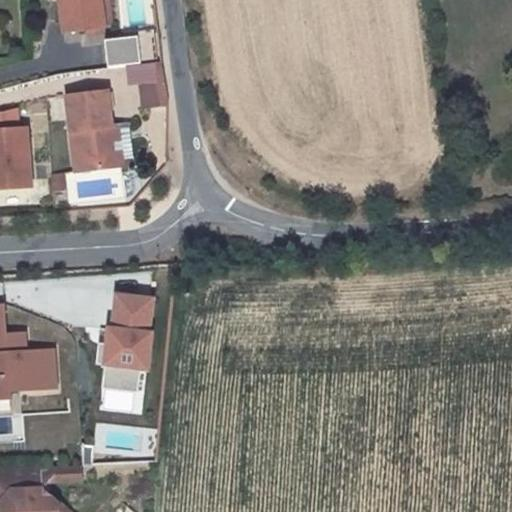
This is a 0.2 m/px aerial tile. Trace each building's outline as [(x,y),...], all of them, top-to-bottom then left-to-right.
[(56,0),(56,1),(60,34),(77,32),(101,29),(97,0),(56,0)] [(61,46),(78,44),(77,32),(60,34),(61,46)] [(108,71),(136,67),(134,47),(106,50),(108,71)] [(136,67),(141,103),(161,100),(157,64),(136,67)] [(119,127),(115,91),(104,92),(109,128),(119,127)] [(104,92),(64,98),(75,171),(114,166),(109,128),(104,92)] [(23,130),(0,131),(0,191),(29,189),(23,130)] [(142,367),(146,332),(143,331),(146,298),(110,294),(107,328),(106,343),(102,343),(93,342),(91,363),(100,363),(97,387),(133,391),(136,367),(142,367)] [(4,304),(0,304),(0,399),(11,399),(11,392),(55,389),(52,349),(25,351),(23,332),(6,333),(4,304)] [(78,470),(52,471),(52,478),(48,483),(79,481),(78,470)] [(52,471),(0,473),(0,511),(56,511),(56,507),(40,491),(48,483),(52,478),(52,471)]
